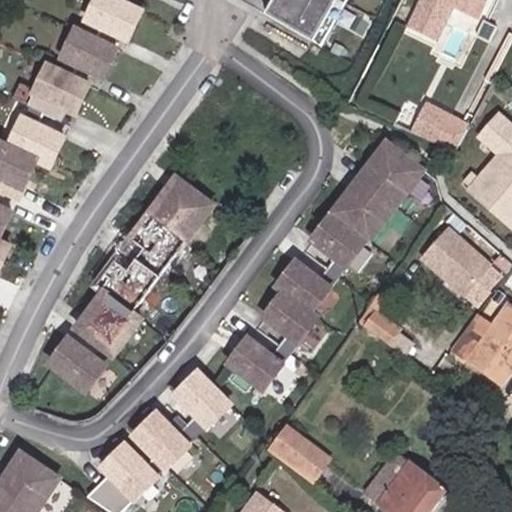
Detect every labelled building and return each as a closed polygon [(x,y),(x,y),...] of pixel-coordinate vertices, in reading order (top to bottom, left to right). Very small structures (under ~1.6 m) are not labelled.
[(5,248),(11,234),(6,231),(12,217),(0,211),(0,191),(5,181),(24,191),(36,163),(56,172),(64,142),(44,133),(56,106),(76,116),(83,101),(88,104),(94,90),(78,83),(84,70),(104,79),(122,54),(102,44),(108,32),(127,42),(146,16),(110,0),(103,0),(89,39),(81,35),(65,77),(53,71),(15,153),(4,148),(0,156),(0,273),(5,264),(10,266),(16,253),(5,248)] [(278,0),(269,17),(326,49),(328,44),(320,39),(341,0),(278,0)] [(491,0),(435,0),(479,23),(491,0)] [(436,143),(450,116),(428,104),(413,133),(436,143)] [(450,116),(436,143),(456,153),(470,127),(450,116)] [(473,196),(511,228),(511,129),(501,121),(483,143),(503,160),(483,184),(475,178),(467,187),(474,194),(473,196)] [(318,316),(372,244),(374,246),(429,173),(393,146),(379,174),(397,187),(379,211),(361,198),(352,210),(347,207),(338,220),(343,224),(325,247),(342,261),(325,283),(308,271),(290,295),(295,301),(278,324),(295,337),(278,359),(261,346),(242,372),(271,393),(325,321),(318,316)] [(197,210),(206,198),(183,181),(174,193),(179,197),(197,210)] [(138,318),(157,293),(155,291),(211,219),(217,206),(206,198),(197,210),(179,197),(170,209),(165,206),(147,230),(152,233),(143,246),(161,259),(143,284),(125,270),(102,291),(110,297),(97,325),(105,331),(115,339),(107,350),(98,362),(80,349),(71,361),(66,357),(57,369),(94,396),(147,324),(138,318)] [(471,301),(498,271),(455,233),(429,263),(471,301)] [(374,315),(364,329),(371,334),(381,320),(374,315)] [(511,388),(511,318),(477,368),(510,391),(511,388)] [(403,335),(381,320),(371,334),(394,351),(403,335)] [(107,350),(115,339),(105,331),(97,342),(107,350)] [(142,505),(196,450),(194,448),(238,408),(206,376),(189,402),(204,417),(184,439),(168,423),(142,441),(162,461),(151,471),(136,456),(110,473),(142,505)] [(340,458),(300,428),(285,449),(324,479),(340,458)] [(403,453),(373,495),(385,505),(416,463),(403,453)] [(46,511),(67,484),(29,459),(17,488),(36,500),(27,511),(46,511)] [(393,511),(437,511),(453,492),(416,463),(385,505),(393,511)] [(285,511),(262,495),(248,511),(285,511)]
